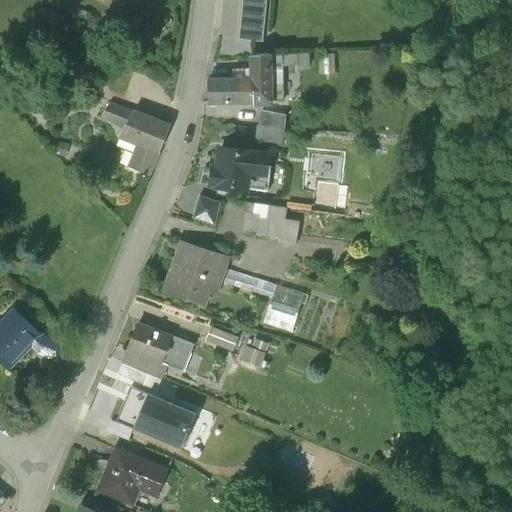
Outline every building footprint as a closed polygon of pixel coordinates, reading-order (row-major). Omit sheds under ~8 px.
[(245,0),(242,41),(266,44),(269,0),(245,0)] [(309,54),(269,55),(269,70),(281,69),(281,67),(309,66),(309,54)] [(269,55),(252,57),(253,70),(233,70),(233,78),(252,78),(253,102),(269,102),(269,83),(269,70),(269,55)] [(281,69),(269,70),(269,83),(281,83),(281,69)] [(233,78),(208,79),(208,103),(253,102),(252,78),(233,78)] [(281,102),(281,83),(269,83),(269,102),(281,102)] [(169,126),(110,101),(101,114),(123,128),(120,135),(138,143),(128,167),(148,175),(169,126)] [(284,115),(260,111),(260,126),(259,126),(258,142),(282,146),(283,135),(284,115)] [(273,154),(220,148),(218,168),(214,167),(212,184),(268,191),(273,154)] [(220,202),(199,195),(192,218),(215,226),(220,202)] [(286,208),(247,203),(243,233),(281,239),(280,242),(296,245),(299,222),(285,220),(286,208)] [(422,234),(372,227),(370,241),(421,248),(422,234)] [(228,257),(183,242),(172,274),(170,274),(164,291),(204,305),(212,279),(220,282),(220,281),(224,269),(228,257)] [(257,280),(224,269),(220,281),(253,292),(257,280)] [(304,296),(257,280),(253,292),(271,298),(262,324),(291,334),(304,296)] [(40,334),(15,310),(0,325),(0,360),(8,368),(32,343),(40,334)] [(194,344),(138,323),(127,351),(167,366),(183,372),(194,344)] [(227,336),(211,329),(208,339),(223,345),(227,336)] [(40,334),(32,343),(39,351),(46,339),(40,334)] [(65,347),(46,339),(39,351),(39,352),(59,360),(65,347)] [(167,366),(127,351),(122,364),(162,379),(167,366)] [(180,401),(135,381),(128,396),(130,397),(119,424),(149,436),(160,410),(174,416),(180,401)] [(151,462),(115,448),(98,489),(133,504),(151,462)]
